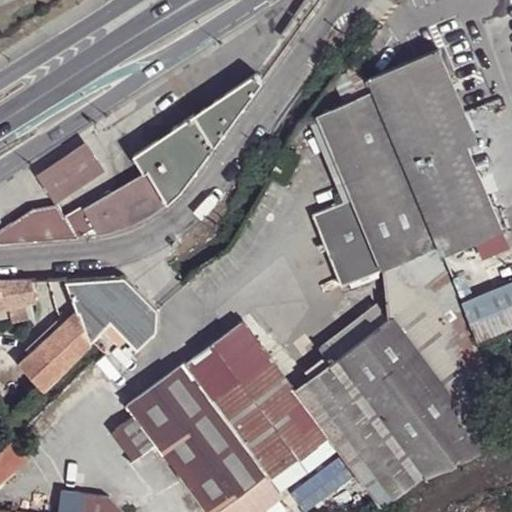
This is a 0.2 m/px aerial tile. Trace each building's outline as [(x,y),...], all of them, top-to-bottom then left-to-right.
[(442,254),(501,231),(470,148),(477,145),(441,53),(371,80),(442,254)] [(151,168),(170,199),(191,176),(211,149),(268,73),(262,64),(140,150),(151,168)] [(372,94),(323,114),(355,193),(382,263),(435,244),(372,94)] [(53,201),(60,200),(61,201),(104,172),(93,154),(86,143),(36,176),(42,185),(53,201)] [(302,152),(288,144),(275,168),(289,174),(302,152)] [(97,224),(102,232),(110,231),(132,224),(152,213),(170,199),(151,168),(90,202),(85,205),(97,224)] [(289,174),(275,168),(255,203),(274,213),(295,177),(289,174)] [(355,193),(314,210),(340,280),(382,263),(355,193)] [(61,201),(60,200),(53,201),(36,205),(0,230),(0,241),(81,235),(69,215),(61,201)] [(85,205),(69,215),(81,235),(97,224),(85,205)] [(435,244),(382,263),(392,315),(462,408),(472,405),(419,273),(442,263),(435,244)] [(130,274),(68,276),(82,307),(96,339),(109,327),(121,339),(134,352),(161,327),(163,304),(130,274)] [(39,296),(33,277),(16,277),(0,277),(0,304),(8,303),(32,297),(39,296)] [(511,325),(511,280),(462,301),(478,339),(511,325)] [(32,297),(8,303),(12,321),(37,316),(32,297)] [(299,353),(313,372),(338,353),(390,316),(376,297),(299,353)] [(24,361),(48,385),(96,339),(82,307),(24,361)] [(256,311),(247,317),(267,345),(276,338),(256,311)] [(427,473),(488,445),(462,408),(392,315),(390,316),(338,353),(427,473)] [(247,317),(189,359),(271,471),(283,487),(342,445),(297,383),(267,345),(247,317)] [(297,383),(313,372),(299,353),(283,333),(276,338),(267,345),(297,383)] [(385,507),(427,473),(338,353),(313,372),(297,383),(342,445),(385,507)] [(212,511),(271,471),(189,359),(132,400),(140,410),(125,421),(146,450),(161,440),(212,511)] [(0,479),(30,453),(14,436),(0,448),(0,479)] [(131,511),(113,496),(85,492),(82,511),(131,511)]
